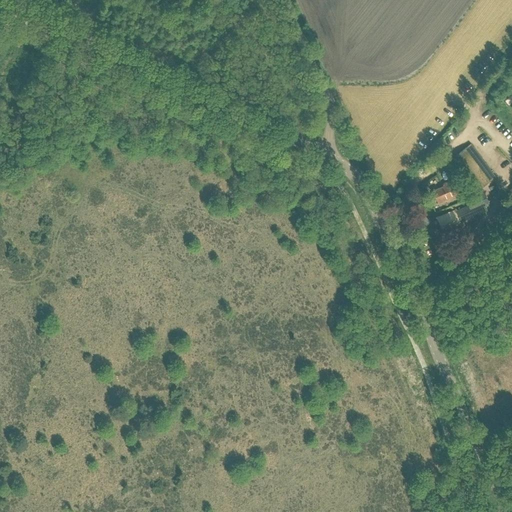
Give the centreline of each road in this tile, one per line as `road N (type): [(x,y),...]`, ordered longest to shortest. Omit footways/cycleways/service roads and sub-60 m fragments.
road 1 (tertiary): [(506,511),(361,181),(322,153)]
road 2 (tertiary): [(322,153),(11,0)]
road 3 (unclassified): [(322,153),(328,98),(285,0)]
